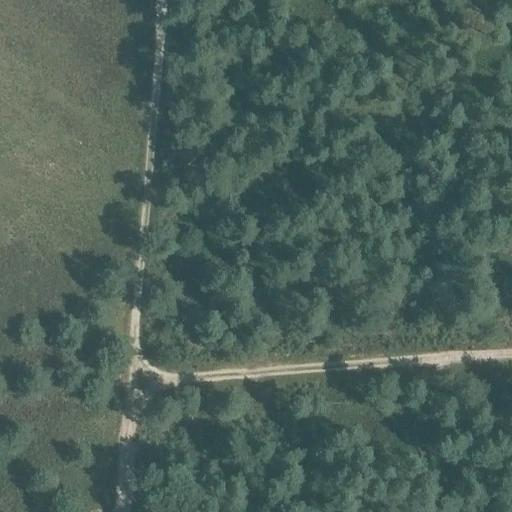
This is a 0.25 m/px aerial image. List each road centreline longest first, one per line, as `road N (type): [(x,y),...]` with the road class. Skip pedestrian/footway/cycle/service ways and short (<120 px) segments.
road 1 (track): [(164,0),(127,386),(511,357)]
road 2 (track): [(127,386),(116,511)]
